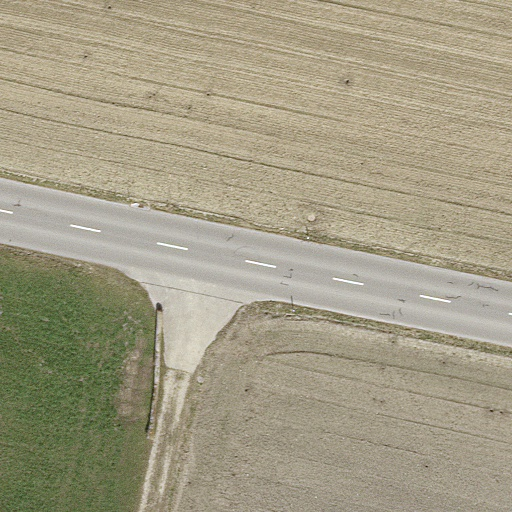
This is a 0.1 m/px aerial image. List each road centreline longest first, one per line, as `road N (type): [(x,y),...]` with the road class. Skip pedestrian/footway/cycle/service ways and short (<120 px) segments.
road 1 (tertiary): [(511,318),(0,209)]
road 2 (track): [(204,256),(153,511)]
